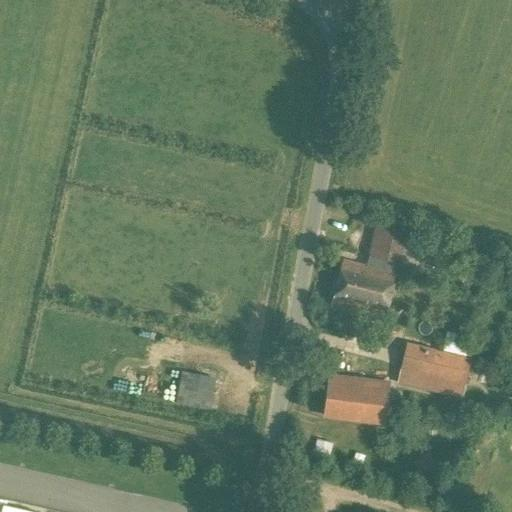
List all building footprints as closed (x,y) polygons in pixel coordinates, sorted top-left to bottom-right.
[(382,319),(394,275),(406,231),(366,219),(357,253),(368,256),(366,267),(342,261),(330,306),(382,319)] [(485,291),(489,279),(465,270),(460,283),(485,291)] [(469,369),(471,361),(407,345),(397,383),(462,400),(469,369)] [(383,421),(387,383),(329,377),(325,416),(383,421)] [(419,476),(436,468),(428,453),(411,462),(419,476)]
